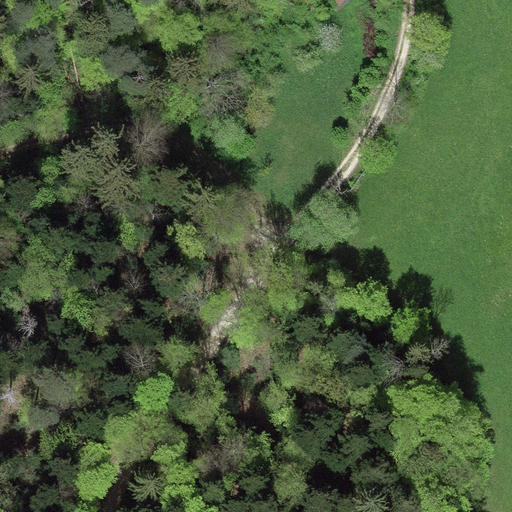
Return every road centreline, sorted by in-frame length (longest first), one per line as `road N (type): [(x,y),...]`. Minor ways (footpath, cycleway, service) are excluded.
road 1 (track): [(413,0),(399,86),(316,207),(256,275),(107,511)]
road 2 (track): [(256,275),(236,207),(206,163),(159,131),(105,125),(0,153)]
road 3 (track): [(143,129),(127,105),(62,61),(0,35)]
